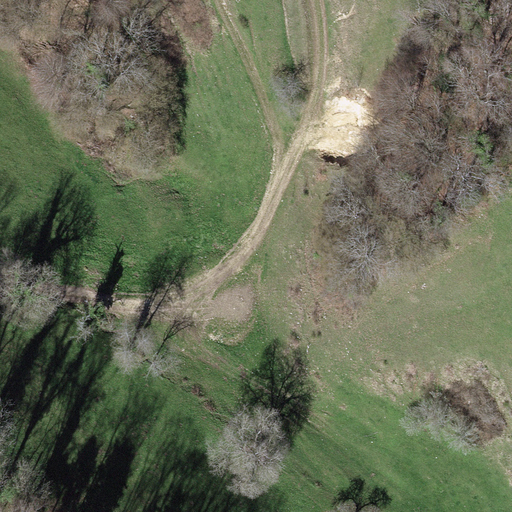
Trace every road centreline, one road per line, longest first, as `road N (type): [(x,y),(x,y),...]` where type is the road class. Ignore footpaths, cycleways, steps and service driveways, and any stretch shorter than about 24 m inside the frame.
road 1 (track): [(0,289),(150,297),(198,289),(248,245),(282,172)]
road 2 (track): [(213,0),(282,172)]
road 3 (track): [(310,0),(317,90),(282,172)]
